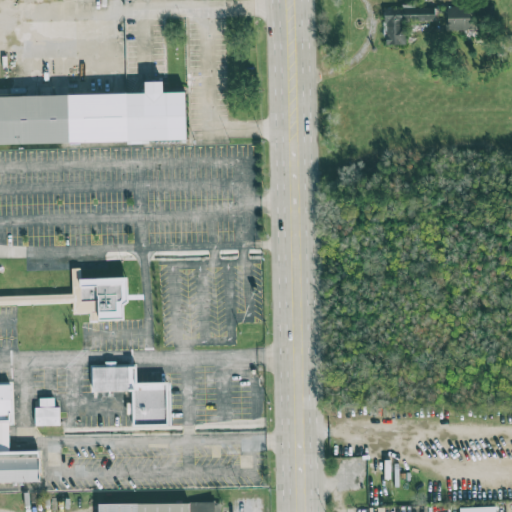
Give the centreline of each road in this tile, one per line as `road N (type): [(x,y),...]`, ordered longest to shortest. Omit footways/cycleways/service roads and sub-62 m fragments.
road 1 (primary): [(297,511),(296,202)]
road 2 (primary): [(273,0),(279,129),(296,202)]
road 3 (primary): [(296,202),(305,127),(303,0)]
